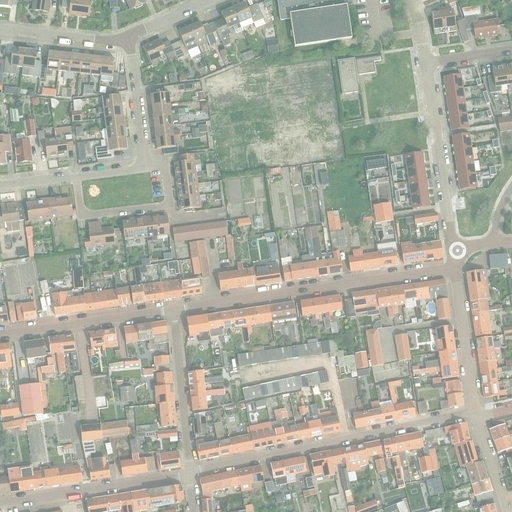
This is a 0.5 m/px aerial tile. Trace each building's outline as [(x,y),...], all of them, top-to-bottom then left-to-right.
[(33,0),(32,10),(47,13),(48,0),(33,0)] [(62,0),(61,8),(70,9),(69,15),(77,16),(77,15),(89,17),(91,0),(89,0),(62,0)] [(117,8),(116,0),(108,0),(109,9),(117,8)] [(125,0),(130,10),(145,3),(143,0),(125,0)] [(288,81),(227,98),(245,162),(276,153),(268,121),(293,114),(295,121),(358,103),(350,71),(343,73),(342,67),(379,51),(375,42),(383,38),(380,29),(389,25),(385,16),(383,17),(375,0),(287,0),(315,61),(288,81)] [(232,8),(239,24),(251,19),(253,24),(263,19),(257,4),(247,9),(244,3),(232,8)] [(461,9),(463,17),(468,30),(473,29),(475,39),(499,35),(497,20),(478,23),(477,15),(480,15),(478,6),(461,9)] [(230,45),(226,35),(230,33),(228,29),(239,24),(232,8),(221,13),(223,19),(213,23),(214,26),(221,41),(224,48),(230,45)] [(443,23),(454,21),(453,10),(442,12),(443,23)] [(443,23),(442,12),(431,14),(432,24),(443,23)] [(463,43),(468,41),(461,20),(456,22),(463,43)] [(443,23),(445,33),(456,32),(454,21),(443,23)] [(189,27),(197,47),(207,42),(209,46),(221,41),(214,26),(203,31),(199,23),(189,27)] [(443,23),(432,24),(434,35),(445,33),(443,23)] [(181,41),(170,46),(175,56),(177,60),(188,55),(187,51),(197,47),(189,27),(178,32),(181,41)] [(175,56),(170,46),(168,42),(162,45),(160,40),(144,47),(152,66),(158,63),(156,59),(166,55),(168,59),(175,56)] [(276,41),(266,42),(268,55),(278,53),(276,41)] [(16,67),(22,68),(24,49),(12,48),(11,58),(5,58),(5,61),(3,74),(15,75),(16,67)] [(21,76),(39,78),(41,65),(41,62),(35,61),(36,51),(24,49),(22,68),(21,76)] [(52,71),(58,72),(60,53),(48,52),(47,66),(41,65),(39,78),(39,79),(45,80),(46,74),(52,75),(52,71)] [(68,79),(71,54),(60,53),(58,72),(64,72),(63,79),(68,79)] [(73,73),(79,74),(81,56),(71,54),(68,79),(73,80),(73,73)] [(79,74),(90,75),(92,57),(81,56),(79,74)] [(90,75),(100,76),(102,58),(92,57),(90,75)] [(102,58),(100,76),(100,81),(111,82),(111,88),(117,88),(118,74),(113,74),(114,59),(102,58)] [(511,64),(503,66),(506,85),(511,84),(511,64)] [(500,87),(506,85),(503,66),(492,68),(493,76),(487,77),(490,94),(501,92),(500,87)] [(460,75),(443,77),(445,91),(462,88),(460,75)] [(151,107),(169,105),(169,99),(175,98),(174,93),(178,92),(177,86),(163,87),(164,94),(150,95),(151,107)] [(462,88),(445,91),(446,104),(464,102),(462,88)] [(103,109),(121,106),(120,96),(102,98),(103,109)] [(464,102),(446,104),(448,117),(466,115),(464,102)] [(169,105),(151,107),(153,118),(178,115),(177,110),(170,111),(169,105)] [(104,119),(123,117),(121,106),(103,109),(104,119)] [(82,122),(81,111),(74,112),(71,112),(72,123),(82,122)] [(172,126),(179,125),(178,120),(185,119),(185,114),(178,115),(153,118),(154,128),(172,126)] [(466,115),(448,117),(450,131),(468,129),(466,115)] [(106,130),(124,127),(123,117),(104,119),(106,130)] [(506,132),(511,131),(509,117),(503,118),(506,132)] [(499,133),(506,132),(503,118),(502,118),(497,119),(499,133)] [(25,122),(27,137),(35,136),(33,121),(25,122)] [(179,131),(173,132),(172,126),(154,128),(155,139),(179,136),(179,131)] [(107,140),(125,138),(124,127),(106,130),(107,140)] [(54,130),(55,138),(57,158),(68,157),(66,146),(72,145),(70,128),(64,129),(64,131),(60,131),(60,129),(54,130)] [(57,158),(55,138),(45,140),(44,131),(37,132),(39,149),(45,148),(46,159),(57,158)] [(469,134),(451,137),(453,150),(471,148),(469,134)] [(0,165),(5,165),(4,153),(11,152),(9,135),(0,136),(0,165)] [(179,136),(155,139),(156,150),(163,149),(163,155),(178,154),(177,147),(174,147),(174,141),(180,141),(179,136)] [(125,138),(107,140),(108,146),(95,148),(96,160),(113,158),(112,151),(127,150),(125,138)] [(15,143),(17,163),(31,162),(28,141),(15,143)] [(471,148),(453,150),(455,163),(473,161),(471,148)] [(422,153),(404,155),(406,169),(424,167),(422,153)] [(175,175),(202,172),(195,173),(194,162),(199,161),(198,154),(178,157),(179,163),(174,164),(175,175)] [(473,161),(455,163),(457,177),(475,174),(473,161)] [(424,167),(406,169),(408,182),(426,180),(424,167)] [(177,187),(197,185),(196,178),(202,177),(202,172),(175,175),(177,187)] [(475,174),(457,177),(459,190),(476,188),(475,174)] [(426,180),(408,182),(410,195),(428,193),(426,180)] [(197,185),(177,187),(178,199),(198,196),(197,189),(204,189),(210,188),(210,183),(203,184),(197,185)] [(428,193),(410,195),(412,209),(430,207),(428,193)] [(198,196),(178,199),(180,211),(185,210),(185,213),(190,212),(190,209),(200,208),(199,201),(205,201),(205,195),(198,196)] [(48,199),(50,219),(71,216),(72,220),(77,220),(75,210),(71,210),(70,199),(55,200),(55,198),(48,199)] [(29,222),(50,219),(48,199),(41,200),(41,202),(26,204),(29,222)] [(19,231),(19,227),(18,221),(24,221),(22,205),(16,206),(16,203),(1,205),(1,211),(0,211),(0,229),(7,228),(7,233),(19,231)] [(436,213),(413,217),(414,225),(437,222),(436,213)] [(152,217),(144,218),(147,242),(157,241),(156,236),(169,235),(166,217),(152,219),(152,217)] [(147,242),(144,218),(136,219),(136,221),(122,223),(124,240),(146,238),(147,242)] [(250,218),(237,220),(238,227),(251,226),(250,218)] [(395,222),(390,222),(391,234),(393,246),(399,246),(397,233),(395,222)] [(84,248),(90,247),(115,244),(114,237),(119,237),(118,229),(113,230),(113,228),(101,230),(100,223),(88,225),(89,231),(88,231),(89,240),(84,240),(84,248)] [(316,227),(310,228),(312,240),(315,262),(317,277),(330,275),(327,261),(326,254),(321,255),(318,239),(317,239),(316,227)] [(31,239),(32,238),(30,228),(25,229),(29,259),(33,258),(31,239)] [(308,264),(303,264),(305,279),(317,277),(315,262),(312,240),(310,228),(305,229),(306,241),(309,259),(308,259),(308,264)] [(336,232),(339,248),(345,247),(343,231),(336,232)] [(333,253),(326,254),(327,261),(330,275),(342,273),(340,259),(339,248),(336,232),(330,233),(333,253)] [(287,259),(284,240),(278,241),(281,260),(287,259)] [(205,241),(189,244),(191,259),(199,258),(201,275),(202,279),(210,277),(207,258),(205,241)] [(422,244),(424,261),(442,259),(439,242),(422,244)] [(424,261),(422,244),(409,246),(409,243),(400,244),(402,253),(410,252),(411,263),(424,261)] [(277,249),(270,250),(271,261),(278,260),(277,249)] [(378,253),(380,267),(398,265),(396,250),(378,253)] [(380,267),(378,253),(350,257),(352,272),(380,267)] [(490,270),(507,268),(506,254),(489,256),(490,270)] [(193,276),(201,275),(199,258),(191,259),(193,276)] [(177,262),(167,263),(168,271),(174,270),(175,275),(179,274),(177,262)] [(256,286),(253,268),(243,270),(242,263),(237,264),(238,271),(218,273),(220,291),(256,286)] [(258,268),(253,268),(256,286),(270,284),(279,283),(277,264),(267,265),(267,264),(257,266),(258,268)] [(284,282),(305,279),(303,264),(282,268),(284,282)] [(133,269),(136,287),(130,287),(133,304),(144,302),(142,286),(139,268),(133,269)] [(73,289),(83,287),(82,270),(72,271),(73,289)] [(466,273),(472,314),(488,312),(501,310),(500,306),(494,306),(495,307),(488,308),(487,299),(496,298),(496,294),(489,294),(485,270),(466,273)] [(115,290),(118,307),(130,305),(128,288),(122,289),(119,272),(114,273),(113,271),(103,272),(103,278),(114,276),(116,289),(115,290)] [(180,280),(183,297),(202,294),(199,277),(180,280)] [(161,283),(164,299),(183,297),(180,280),(161,283)] [(426,283),(415,285),(417,300),(414,301),(417,320),(422,320),(419,300),(429,298),(430,300),(436,299),(436,301),(448,299),(447,297),(445,284),(445,280),(440,281),(426,283)] [(40,283),(42,295),(48,294),(46,282),(40,283)] [(142,286),(144,302),(164,299),(161,283),(142,286)] [(415,285),(402,286),(404,300),(414,299),(414,301),(417,300),(415,285)] [(389,288),(393,314),(397,314),(396,306),(405,305),(405,306),(405,302),(404,300),(402,286),(389,288)] [(393,314),(389,288),(376,290),(379,308),(388,307),(389,319),(394,318),(393,314)] [(84,297),(85,312),(118,307),(115,290),(84,294),(84,297)] [(352,294),(352,299),(344,300),(347,318),(355,317),(355,314),(367,312),(366,308),(378,306),(379,308),(376,290),(352,294)] [(327,298),(331,328),(332,333),(337,332),(335,317),(333,317),(332,313),(342,311),(340,296),(327,298)] [(67,305),(68,314),(85,312),(84,297),(72,299),(73,305),(67,305)] [(331,328),(327,298),(314,300),(315,315),(325,314),(326,318),(324,318),(325,329),(331,328)] [(73,305),(72,299),(53,302),(55,316),(68,314),(67,305),(73,305)] [(436,301),(439,320),(450,318),(448,299),(436,301)] [(302,317),(310,316),(312,315),(312,320),(311,320),(312,326),(317,325),(315,315),(314,300),(300,302),(302,317)] [(10,323),(16,322),(13,303),(7,304),(10,323)] [(21,304),(15,305),(16,308),(18,322),(37,319),(34,303),(21,305),(21,304)] [(269,306),(272,322),(296,318),(294,303),(269,306)] [(245,310),(248,333),(252,332),(251,325),(272,322),(269,306),(245,310)] [(0,308),(0,324),(8,323),(6,308),(0,308)] [(248,333),(245,310),(220,314),(223,329),(244,326),(245,334),(248,333)] [(472,314),(473,326),(491,323),(491,321),(489,321),(488,312),(472,314)] [(223,329),(220,314),(207,316),(210,338),(224,336),(223,329)] [(189,335),(198,333),(199,343),(210,341),(210,338),(207,316),(187,319),(189,335)] [(162,322),(150,324),(152,341),(153,344),(153,345),(168,343),(165,322),(162,322)] [(491,323),(473,326),(475,337),(491,335),(490,325),(492,325),(491,323)] [(150,324),(137,326),(139,342),(140,343),(152,341),(150,324)] [(139,342),(137,326),(124,328),(126,344),(139,342)] [(439,353),(455,351),(452,326),(436,328),(439,353)] [(505,341),(511,340),(511,328),(503,329),(505,341)] [(103,331),(105,348),(117,346),(115,330),(103,331)] [(105,348),(103,331),(89,333),(91,347),(102,346),(103,351),(105,351),(105,348)] [(396,343),(408,341),(406,335),(395,337),(396,343)] [(76,353),(76,351),(74,336),(62,337),(64,355),(72,354),(74,372),(79,371),(77,353),(76,353)] [(64,355),(62,337),(49,338),(51,354),(57,353),(59,373),(66,372),(64,355)] [(477,351),(498,348),(497,344),(492,345),(491,337),(475,339),(477,351)] [(330,359),(338,358),(339,367),(347,366),(348,373),(356,372),(353,356),(343,357),(342,352),(338,352),(336,340),(328,341),(329,353),(330,359)] [(34,359),(46,357),(43,341),(25,343),(28,364),(35,363),(34,359)] [(328,341),(320,342),(322,354),(329,353),(328,341)] [(397,350),(409,348),(408,341),(396,343),(397,350)] [(315,343),(303,345),(305,357),(317,355),(315,343)] [(3,360),(13,358),(11,344),(0,345),(0,364),(4,364),(3,360)] [(303,345),(297,346),(298,358),(305,357),(303,345)] [(409,348),(397,350),(398,356),(410,354),(409,348)] [(498,348),(477,351),(480,372),(496,369),(494,353),(496,352),(496,351),(498,351),(498,348)] [(279,349),(273,350),(275,361),(281,360),(279,349)] [(455,351),(439,353),(440,360),(425,362),(426,369),(427,369),(429,368),(457,364),(455,351)] [(263,363),(262,352),(255,353),(257,364),(263,363)] [(355,354),(358,369),(368,368),(365,353),(355,354)] [(410,354),(398,356),(399,362),(411,360),(410,354)] [(164,356),(155,358),(156,371),(161,371),(161,365),(159,365),(158,361),(165,360),(164,356)] [(46,374),(55,373),(53,358),(47,359),(48,367),(40,368),(42,382),(47,382),(46,374)] [(371,361),(368,361),(369,368),(384,365),(383,359),(371,361)] [(457,364),(429,368),(429,373),(442,371),(443,379),(459,376),(457,364)] [(496,369),(480,372),(482,385),(497,383),(495,373),(500,372),(500,369),(496,369)] [(327,370),(318,372),(320,384),(330,382),(327,370)] [(190,386),(204,384),(223,382),(223,377),(204,380),(203,371),(188,373),(190,386)] [(320,384),(318,372),(312,373),(315,385),(320,384)] [(160,405),(174,403),(171,373),(156,374),(158,387),(155,387),(157,405),(160,405)] [(309,386),(315,385),(312,373),(307,375),(309,386)] [(307,375),(301,376),(303,388),(309,386),(307,375)] [(78,400),(86,400),(83,376),(75,377),(78,400)] [(303,388),(301,376),(295,377),(297,389),(303,388)] [(291,390),(289,379),(283,380),(286,391),(291,390)] [(283,380),(277,381),(280,393),(286,391),(283,380)] [(413,402),(397,405),(394,386),(401,384),(401,380),(388,383),(392,401),(393,406),(395,420),(416,416),(413,402)] [(450,409),(450,408),(463,406),(461,393),(459,380),(445,382),(447,401),(439,402),(441,411),(450,409)] [(280,393),(277,381),(271,383),(274,394),(280,393)] [(271,383),(266,384),(268,395),(274,394),(271,383)] [(505,391),(498,392),(497,383),(482,385),(483,398),(505,395),(505,391)] [(23,417),(43,414),(40,384),(20,386),(23,417)] [(204,384),(190,386),(191,399),(206,397),(209,397),(221,395),(224,395),(224,390),(205,392),(204,384)] [(268,395),(266,384),(260,385),(263,396),(268,395)] [(260,385),(248,388),(251,399),(263,396),(260,385)] [(122,402),(134,401),(133,387),(120,389),(122,402)] [(251,399),(248,388),(242,389),(245,400),(251,399)] [(206,397),(191,399),(193,411),(207,410),(206,397)] [(392,401),(379,404),(380,408),(384,423),(395,420),(393,406),(392,401)] [(380,408),(379,404),(379,402),(370,404),(371,410),(353,414),(355,429),(384,423),(380,408)] [(417,404),(419,415),(428,414),(425,402),(417,404)] [(174,403),(160,405),(162,427),(177,426),(174,403)] [(18,414),(17,404),(0,406),(0,410),(1,417),(18,414)] [(309,406),(311,415),(317,414),(315,405),(309,406)] [(285,409),(280,410),(288,443),(299,440),(296,426),(295,426),(294,421),(287,422),(287,420),(288,420),(286,412),(285,412),(285,409)] [(329,410),(331,417),(320,420),(323,435),(340,432),(335,409),(329,410)] [(279,429),(272,431),(275,446),(288,443),(280,410),(273,412),(276,422),(278,422),(279,429)] [(206,418),(205,419),(205,413),(194,415),(195,420),(193,420),(195,436),(207,434),(206,418)] [(296,426),(299,440),(312,438),(307,418),(305,419),(306,424),(296,426)] [(307,418),(312,438),(323,435),(320,420),(311,422),(310,418),(307,418)] [(127,421),(107,424),(109,438),(129,435),(127,421)] [(214,425),(218,442),(221,457),(233,455),(230,440),(225,441),(221,423),(214,425)] [(457,444),(471,442),(467,423),(447,427),(448,433),(449,433),(452,446),(457,444)] [(107,424),(101,425),(102,439),(109,438),(107,424)] [(102,440),(102,439),(101,425),(81,427),(82,442),(102,440)] [(137,434),(158,432),(157,425),(136,427),(137,434)] [(505,425),(489,430),(493,442),(509,437),(511,435),(511,431),(507,433),(505,425)] [(425,431),(426,434),(428,442),(434,440),(433,435),(443,433),(442,428),(425,431)] [(157,433),(158,440),(177,438),(176,431),(157,433)] [(275,446),(272,431),(252,435),(255,450),(275,446)] [(424,446),(421,435),(421,433),(395,438),(398,452),(401,466),(408,465),(405,450),(423,447),(424,446)] [(230,440),(233,455),(255,450),(252,435),(230,440)] [(511,447),(509,437),(493,442),(497,453),(505,451),(506,454),(511,451),(511,447)] [(398,452),(395,438),(383,441),(386,454),(398,452)] [(200,462),(221,457),(218,442),(205,445),(204,441),(196,442),(196,446),(200,462)] [(472,441),(471,442),(457,444),(460,453),(464,467),(467,467),(472,485),(479,483),(479,482),(489,479),(488,479),(483,461),(478,463),(474,449),(472,441)] [(364,445),(367,457),(383,454),(380,442),(364,445)] [(367,457),(364,445),(343,449),(346,463),(347,470),(368,466),(367,457)] [(341,471),(348,505),(354,504),(347,470),(346,463),(343,449),(331,451),(334,466),(342,464),(343,468),(342,468),(342,470),(341,471)] [(434,450),(428,451),(429,457),(432,471),(438,470),(434,450)] [(90,451),(84,452),(88,469),(90,481),(110,478),(108,465),(106,466),(105,458),(91,460),(90,451)] [(331,451),(311,456),(315,475),(320,474),(324,473),(325,477),(335,475),(334,466),(331,451)] [(158,471),(181,468),(179,452),(174,452),(159,455),(160,457),(156,457),(158,471)] [(133,460),(135,475),(147,473),(144,459),(139,459),(138,454),(132,454),(133,460)] [(154,457),(144,459),(147,473),(156,472),(154,457)] [(296,483),(294,475),(307,472),(304,457),(283,461),(287,476),(288,485),(296,483)] [(397,485),(404,484),(399,457),(391,459),(397,485)] [(429,457),(420,459),(423,473),(432,471),(429,457)] [(122,476),(135,475),(133,460),(120,462),(122,476)] [(382,485),(388,484),(383,460),(375,462),(377,473),(379,473),(382,485)] [(287,476),(283,461),(271,464),(275,479),(287,476)] [(238,471),(241,486),(242,492),(252,490),(251,484),(265,481),(261,466),(238,471)] [(8,477),(0,477),(0,494),(36,489),(34,473),(33,473),(32,467),(7,471),(8,477)] [(59,485),(57,470),(48,471),(47,467),(40,468),(40,472),(34,473),(36,489),(59,485)] [(57,470),(59,485),(82,482),(80,467),(57,470)] [(241,486),(238,471),(200,479),(204,497),(202,498),(203,511),(212,511),(211,500),(213,499),(212,492),(241,486)] [(440,476),(431,478),(435,494),(444,492),(440,476)] [(478,503),(493,499),(494,499),(489,479),(479,482),(479,483),(472,485),(474,494),(470,495),(471,498),(476,496),(478,503)] [(280,504),(276,482),(272,483),(276,505),(280,504)] [(167,488),(170,505),(171,509),(162,510),(162,511),(174,511),(177,511),(177,504),(184,503),(182,486),(167,488)] [(134,509),(134,511),(151,509),(151,508),(170,505),(167,488),(131,493),(134,509)] [(134,509),(131,493),(118,495),(121,511),(134,511),(134,509)] [(107,497),(109,511),(110,511),(118,511),(117,511),(121,511),(118,495),(107,497)] [(87,511),(109,511),(107,497),(86,500),(87,511)] [(475,510),(479,509),(479,511),(496,511),(493,499),(478,503),(474,504),(475,510)] [(375,501),(355,508),(355,511),(370,511),(377,509),(375,501)] [(398,511),(407,511),(404,502),(384,510),(384,511),(393,511),(398,510),(398,511)]
